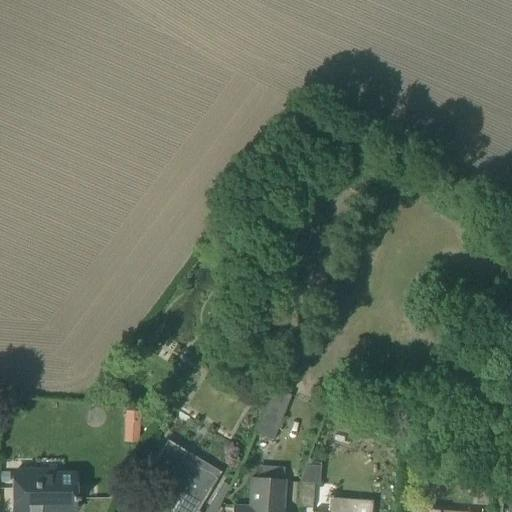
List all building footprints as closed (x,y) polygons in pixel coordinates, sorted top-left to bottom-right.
[(241,313),(231,337),(244,342),(253,318),(241,313)] [(271,440),(290,396),(272,389),(254,433),(271,440)] [(139,442),(139,424),(140,411),(125,411),(124,441),(139,442)] [(195,458),(186,453),(167,441),(153,463),(143,480),(162,492),(168,482),(181,490),(180,492),(183,494),(172,511),(198,511),(212,485),(217,478),(193,463),(195,458)] [(312,509),(313,484),(319,484),(320,466),(306,465),(299,482),(297,508),(312,509)] [(74,498),(74,486),(74,474),(40,473),(40,472),(14,471),(14,498),(13,511),(42,511),(74,511),(74,501),(79,501),(79,498),(74,498)] [(0,472),(0,482),(8,483),(9,473),(0,472)] [(491,504),(491,497),(499,497),(500,485),(498,485),(498,481),(479,474),(477,503),(491,504)] [(283,511),(287,482),(252,478),(249,507),(233,505),(232,511),(283,511)] [(223,482),(204,511),(213,511),(229,486),(223,482)] [(327,511),(370,511),(371,501),(332,498),(332,496),(328,496),(328,498),(328,499),(327,511)]
